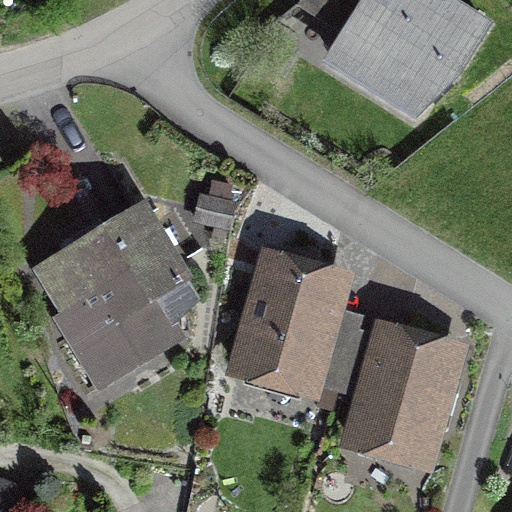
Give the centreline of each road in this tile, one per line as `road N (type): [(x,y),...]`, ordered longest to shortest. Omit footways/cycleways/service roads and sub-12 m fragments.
road 1 (residential): [(125,30),(187,102),(511,316)]
road 2 (residential): [(0,77),(125,30)]
